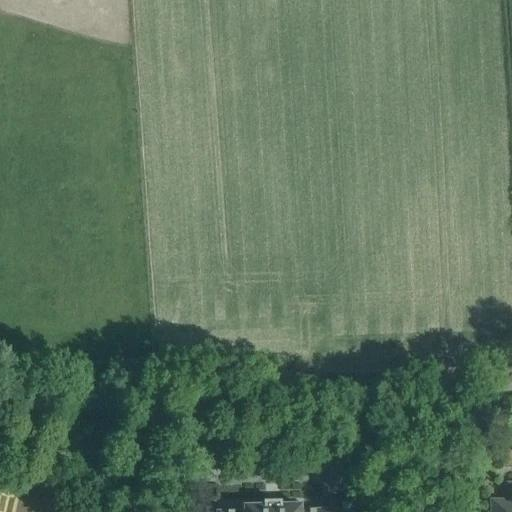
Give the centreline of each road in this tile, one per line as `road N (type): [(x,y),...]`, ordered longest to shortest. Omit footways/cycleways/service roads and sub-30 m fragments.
road 1 (unclassified): [(485,391),(158,401)]
road 2 (unclassified): [(158,401),(0,410)]
road 3 (residential): [(455,511),(485,391)]
